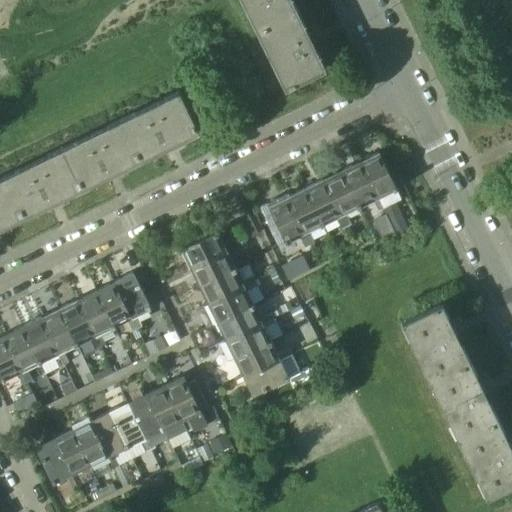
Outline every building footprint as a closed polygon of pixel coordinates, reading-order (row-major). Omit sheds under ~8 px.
[(242,0),(256,28),(295,9),(290,0),(242,0)] [(295,9),(256,28),(284,86),(283,86),(284,88),(324,68),(324,66),(323,67),(311,43),(313,42),(309,34),(307,35),(295,9)] [(176,92),(119,120),(138,159),(163,147),(164,149),(173,144),(172,143),(195,131),(196,132),(198,131),(178,91),(176,92)] [(119,120),(61,148),(80,187),(106,175),(107,177),(115,173),(114,171),(138,159),(119,120)] [(61,148),(3,177),(22,216),(47,203),(48,205),(57,201),(56,199),(80,187),(61,148)] [(378,152),(358,161),(382,209),(387,207),(381,196),(396,189),(378,152)] [(358,161),(340,170),(358,207),(372,200),(377,211),(382,209),(358,161)] [(340,170),(322,179),(345,227),(350,225),(345,213),(358,207),(340,170)] [(3,177),(0,178),(0,226),(22,216),(3,177)] [(322,179),(303,188),(321,225),(335,218),(341,229),(345,227),(322,179)] [(303,188),(285,197),(309,245),(314,242),(308,231),(321,225),(303,188)] [(266,206),(284,243),(298,236),(304,247),(309,245),(285,197),(266,206)] [(244,240),(257,234),(247,215),(235,221),(244,240)] [(216,230),(179,248),(189,267),(237,243),(234,239),(223,244),(216,230)] [(237,243),(189,267),(198,286),(235,268),(228,254),(239,248),(237,243)] [(235,268),(198,286),(207,304),(255,280),(252,275),(241,281),(235,268)] [(132,272),(113,281),(136,329),(141,326),(136,315),(150,308),(132,272)] [(255,280),(207,304),(216,323),(253,305),(246,291),(257,285),(255,280)] [(113,281),(94,290),(112,327),(126,320),(131,331),(136,329),(113,281)] [(94,290),(76,299),(99,347),(104,344),(99,333),(112,327),(94,290)] [(76,299),(57,308),(75,345),(89,338),(95,349),(99,347),(76,299)] [(400,321),(429,379),(466,361),(455,338),(457,337),(452,326),(450,327),(438,303),(400,321)] [(253,305),(216,323),(225,341),(273,317),(270,312),(259,317),(253,305)] [(57,308),(39,317),(63,364),(68,362),(63,351),(75,345),(57,308)] [(39,317),(21,326),(39,362),(53,356),(58,366),(63,364),(39,317)] [(273,317),(225,341),(234,359),(270,341),(264,327),(275,322),(273,317)] [(21,326),(3,334),(26,382),(31,380),(26,369),(39,362),(21,326)] [(0,335),(0,376),(2,380),(16,373),(21,384),(26,382),(3,334),(0,335)] [(270,341),(234,359),(242,377),(290,353),(288,349),(277,354),(270,341)] [(290,353),(242,377),(251,396),(288,378),(281,364),(293,358),(290,353)] [(466,361),(429,379),(457,437),(495,419),(483,396),(485,395),(480,384),(478,385),(466,361)] [(194,380),(187,383),(183,375),(163,384),(186,432),(191,429),(186,418),(200,411),(200,410),(207,407),(194,380)] [(163,384),(144,393),(162,430),(176,423),(181,434),(186,432),(163,384)] [(12,403),(17,413),(37,403),(31,393),(12,403)] [(144,393),(126,402),(149,450),(155,447),(149,436),(162,430),(144,393)] [(126,402),(107,411),(125,448),(140,441),(145,452),(149,450),(126,402)] [(107,411),(89,420),(112,468),(118,465),(113,454),(125,448),(107,411)] [(495,419),(457,437),(486,497),(511,484),(511,454),(511,453),(511,452),(511,449),(508,442),(506,443),(495,419)] [(89,420),(71,429),(89,466),(103,459),(108,469),(112,468),(89,420)] [(71,429),(52,438),(75,485),(94,477),(89,466),(71,429)] [(72,487),(75,485),(52,438),(34,447),(52,483),(66,476),(72,487)] [(382,511),(378,502),(358,511),(382,511)]
